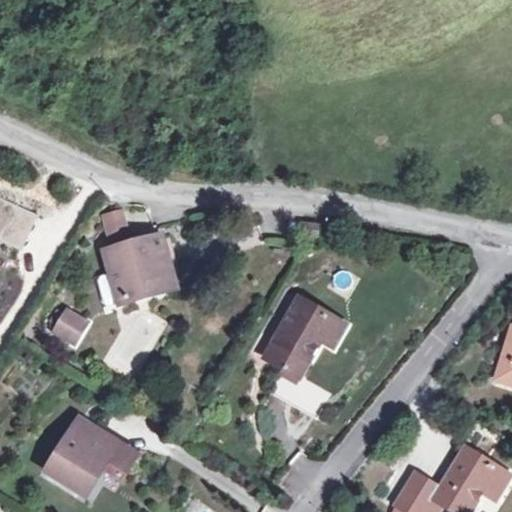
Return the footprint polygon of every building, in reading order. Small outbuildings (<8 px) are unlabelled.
[(126,248),(130,247),(120,212),(104,216),(112,242),(123,239),(126,248)] [(302,235),(316,236),(318,227),(303,225),(302,235)] [(123,239),(112,242),(108,243),(110,252),(106,253),(121,304),(137,299),(165,282),(173,279),(162,238),(130,247),(126,248),(123,239)] [(102,306),(111,304),(106,277),(97,279),(102,306)] [(294,353),(309,361),(320,341),(333,348),(345,327),(298,300),(264,358),(283,368),(285,369),(294,353)] [(56,331),(73,342),(84,323),(67,313),(56,331)] [(511,333),(509,333),(496,378),(511,382),(511,333)] [(294,353),(285,369),(300,378),(309,361),(294,353)] [(320,415),(331,395),(300,378),(285,369),(283,368),(273,388),(320,415)] [(79,420),(76,426),(93,437),(97,432),(79,420)] [(119,446),(97,432),(93,437),(76,426),(48,472),(81,494),(98,466),(104,470),(123,481),(137,457),(119,446)] [(397,507),(405,511),(440,511),(444,507),(453,511),(471,511),(482,494),(496,503),(511,478),(467,451),(442,491),(416,476),(397,507)]
